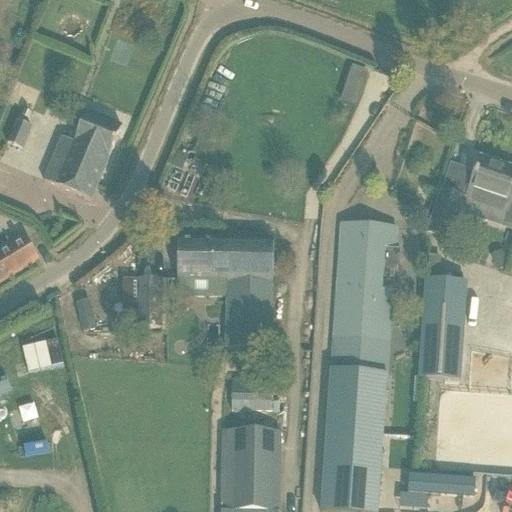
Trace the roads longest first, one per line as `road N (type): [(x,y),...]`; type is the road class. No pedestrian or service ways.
road 1 (unknown): [(446,74),(385,126),(331,219),(307,511)]
road 2 (unclassified): [(0,322),(93,260),(127,216),(220,0)]
road 3 (unclassified): [(511,96),(220,0)]
